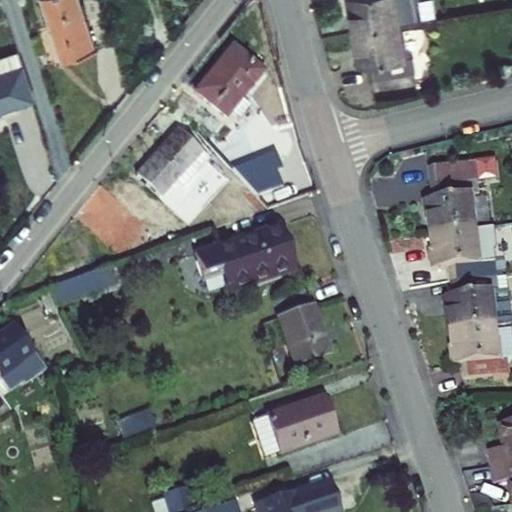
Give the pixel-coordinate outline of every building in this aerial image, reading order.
[(40,0),(62,63),(97,50),(79,0),(37,0),(38,0),(40,0)] [(344,0),(356,65),(365,64),(368,79),(416,72),(414,57),(410,58),(402,24),(419,20),(416,0),(344,0)] [(51,31),(41,34),(50,63),(60,60),(51,31)] [(195,92),(225,117),(262,71),(231,47),(195,92)] [(0,58),(0,73),(23,66),(18,52),(0,58)] [(0,110),(34,100),(23,66),(0,73),(0,110)] [(177,131),(135,176),(157,197),(172,180),(199,151),(177,131)] [(172,180),(182,189),(208,160),(199,151),(172,180)] [(287,173),(275,151),(239,170),(262,187),(287,173)] [(480,195),(476,161),(430,166),(434,199),(422,200),(429,269),(448,268),(450,298),(441,298),(448,369),(461,368),(462,381),(505,376),(503,361),(508,362),(501,292),(496,292),(493,263),(477,264),(470,195),(480,195)] [(230,204),(262,187),(239,170),(218,181),(230,204)] [(227,294),(292,271),(277,227),(197,254),(199,261),(194,263),(201,283),(220,276),(227,294)] [(53,308),(115,286),(108,266),(46,288),(53,308)] [(38,291),(45,311),(53,308),(46,288),(38,291)] [(278,319),(294,365),(327,353),(311,308),(278,319)] [(0,335),(0,380),(8,392),(31,376),(34,379),(44,372),(13,327),(0,335)] [(251,422),(263,459),(337,435),(324,397),(251,422)] [(126,419),(133,435),(154,427),(148,410),(126,419)] [(114,423),(121,440),(133,435),(126,419),(114,423)] [(511,511),(511,424),(500,427),(504,451),(488,453),(492,485),(509,483),(511,506),(511,511)] [(254,507),(255,511),(335,511),(326,483),(254,507)] [(153,511),(175,511),(194,506),(188,487),(161,495),(163,500),(151,504),(153,511)] [(202,511),(235,511),(232,501),(202,511)]
